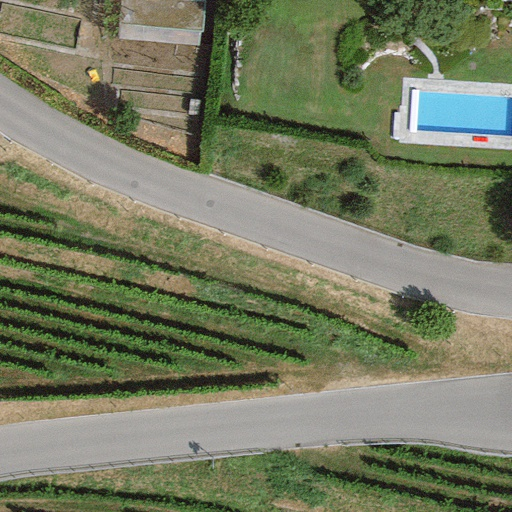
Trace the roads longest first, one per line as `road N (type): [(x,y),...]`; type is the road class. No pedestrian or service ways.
road 1 (residential): [(0,95),(61,133),(296,232),(511,290)]
road 2 (residential): [(511,424),(414,417),(245,427),(0,460)]
